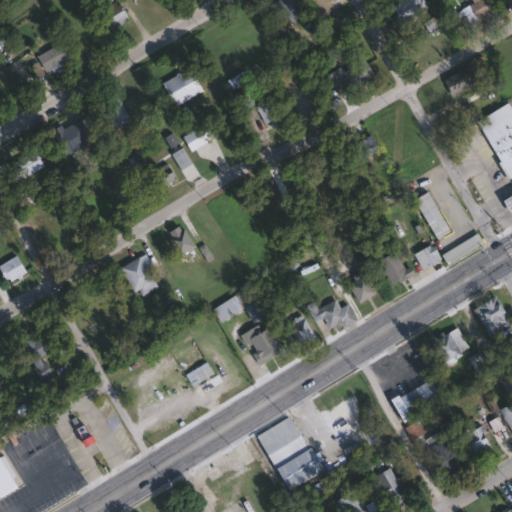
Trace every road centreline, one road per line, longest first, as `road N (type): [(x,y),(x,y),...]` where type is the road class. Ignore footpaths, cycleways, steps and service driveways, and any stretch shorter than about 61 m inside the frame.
road 1 (residential): [(0,310),(206,185),(350,121),(511,23)]
road 2 (primary): [(511,247),(80,511)]
road 3 (residential): [(0,194),(151,468)]
road 4 (residential): [(350,0),(499,255)]
road 5 (residential): [(0,135),(229,0)]
road 6 (residential): [(367,336),(270,158)]
road 7 (residential): [(444,507),(352,345)]
